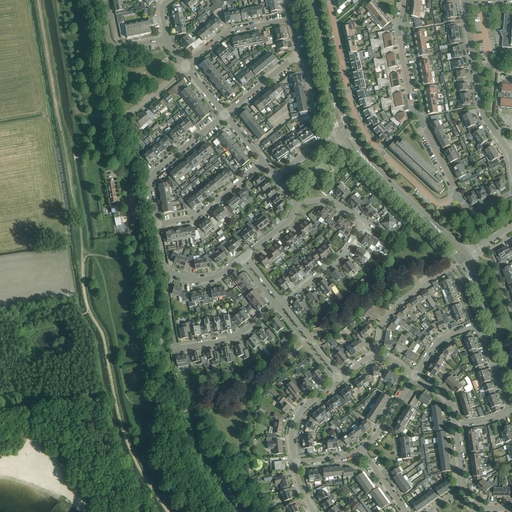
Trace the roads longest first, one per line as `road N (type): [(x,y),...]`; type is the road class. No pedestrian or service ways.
road 1 (residential): [(457,195),(438,204),(359,125),(328,0)]
road 2 (residential): [(457,195),(412,107),(397,25),(403,0)]
road 3 (residential): [(279,304),(230,339),(179,348),(166,291),(173,273)]
road 4 (residential): [(415,375),(442,337),(477,327),(511,408)]
road 5 (residential): [(511,162),(483,115),(464,6)]
road 6 (residential): [(224,114),(152,173),(156,224)]
road 7 (residential): [(156,224),(199,215),(263,162)]
